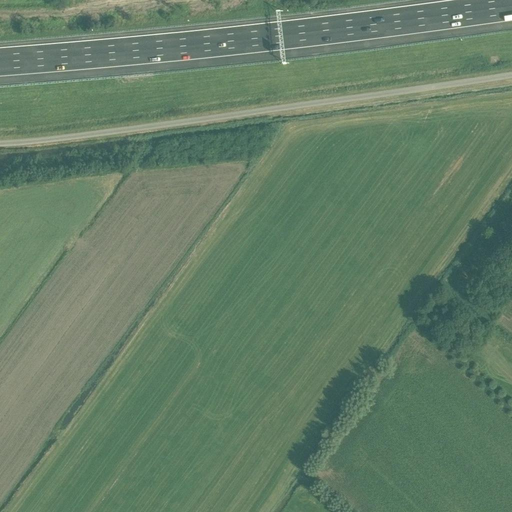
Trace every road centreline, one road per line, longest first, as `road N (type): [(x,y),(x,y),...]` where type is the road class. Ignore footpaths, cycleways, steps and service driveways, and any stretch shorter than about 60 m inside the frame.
road 1 (unclassified): [(511,76),(0,143)]
road 2 (motorway): [(0,62),(511,5)]
